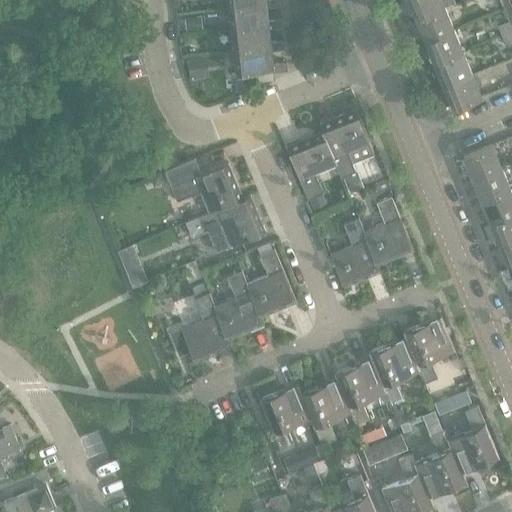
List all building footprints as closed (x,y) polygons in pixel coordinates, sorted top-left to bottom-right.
[(406,0),(414,17),(443,5),(441,0),(406,0)] [(265,20),(264,8),(263,4),(228,8),(230,29),(265,25),(266,29),(281,27),(279,19),(265,20)] [(414,17),(423,40),(453,28),(443,5),(414,17)] [(202,29),(201,15),(185,17),(187,31),(202,29)] [(498,25),(502,33),(511,29),(508,21),(498,25)] [(230,29),(232,51),(268,47),(268,50),(283,48),(282,39),(267,41),(266,29),(265,25),(230,29)] [(432,62),(462,49),(453,28),(423,40),(432,62)] [(506,45),(511,42),(511,29),(502,33),(506,45)] [(270,63),(268,50),(268,47),(232,51),(235,72),(269,68),(269,72),(286,70),(285,61),(270,63)] [(432,62),(442,84),(471,72),(462,49),(432,62)] [(203,57),(187,59),(190,79),(205,77),(203,57)] [(481,82),(479,75),(471,73),(471,72),(442,84),(451,106),(480,94),(478,89),(481,82)] [(242,81),(234,81),(235,92),(244,91),(242,81)] [(317,124),(320,132),(321,131),(334,165),(334,166),(338,177),(343,175),(350,193),(364,187),(357,170),(354,171),(351,163),(371,155),(354,110),(317,124)] [(311,212),(325,206),(319,193),(312,174),(334,166),(334,165),(321,131),(320,132),(285,145),(306,199),(311,212)] [(461,155),(470,178),(499,166),(490,143),(461,155)] [(175,200),(197,191),(206,211),(206,212),(240,198),(240,197),(225,162),(198,173),(192,157),(163,169),(175,200)] [(470,178),(479,200),(509,188),(499,166),(470,178)] [(511,212),(511,196),(509,188),(479,200),(489,222),(511,212)] [(248,194),(240,197),(240,198),(206,212),(206,211),(195,216),(196,219),(188,222),(192,233),(200,230),(201,231),(221,223),(230,244),(262,230),(248,194)] [(375,264),(376,264),(411,250),(389,196),(374,202),(382,222),(362,230),(375,264)] [(498,244),(511,238),(511,212),(489,222),(498,244)] [(379,272),(376,264),(375,264),(362,230),(357,218),(342,224),(350,244),(328,253),(342,287),(379,272)] [(511,264),(511,238),(498,244),(507,266),(511,264)] [(257,255),(265,275),(245,283),(243,284),(257,318),(258,317),(294,303),(272,249),(257,255)] [(144,281),(138,267),(126,272),(132,286),(144,281)] [(233,297),(212,306),(225,340),(226,339),(261,325),(258,317),(257,318),(243,284),(245,283),(240,271),(225,277),(233,297)] [(225,340),(212,306),(207,293),(203,282),(193,287),(197,297),(192,299),(200,319),(180,328),(193,361),(229,346),(226,339),(225,340)] [(439,316),(401,331),(404,337),(405,337),(418,370),(417,370),(422,383),(435,377),(428,359),(453,349),(439,316)] [(370,357),(382,385),(384,391),(388,403),(401,398),(394,379),(417,370),(418,370),(405,337),(404,337),(367,352),(370,358),(370,357)] [(336,378),(339,385),(349,411),(349,412),(353,424),(367,418),(360,401),(384,391),(382,385),(370,357),(370,358),(333,372),(335,379),(336,378)] [(349,411),(339,385),(336,378),(335,379),(300,392),(299,393),(310,417),(309,417),(320,444),(333,439),(325,421),(349,412),(349,411)] [(310,417),(299,393),(300,392),(297,384),(259,399),(279,451),(293,445),(285,427),(309,417),(310,417)] [(465,388),(456,392),(460,404),(470,400),(465,388)] [(470,428),(446,438),(445,438),(459,471),(460,471),(496,456),(475,405),(462,410),(470,428)] [(403,407),(394,411),(400,423),(408,420),(403,407)] [(0,479),(6,477),(0,463),(0,454),(19,447),(10,426),(0,430),(0,479)] [(445,438),(446,438),(442,429),(429,434),(436,452),(413,461),(413,462),(427,495),(427,494),(464,480),(460,471),(459,471),(445,438)] [(400,432),(386,438),(393,453),(407,448),(400,432)] [(412,511),(431,504),(427,494),(427,495),(413,462),(413,461),(410,453),(396,458),(403,478),(381,487),(390,511),(412,511)] [(299,454),(284,460),(289,472),(304,466),(299,454)] [(330,511),(329,507),(320,484),(311,464),(305,466),(314,487),(306,490),(313,509),(304,511),(330,511)] [(374,511),(359,474),(345,479),(353,498),(329,507),(330,511),(374,511)] [(3,502),(3,503),(6,511),(42,511),(54,507),(45,485),(3,502)] [(288,511),(282,494),(269,499),(273,511),(288,511)]
